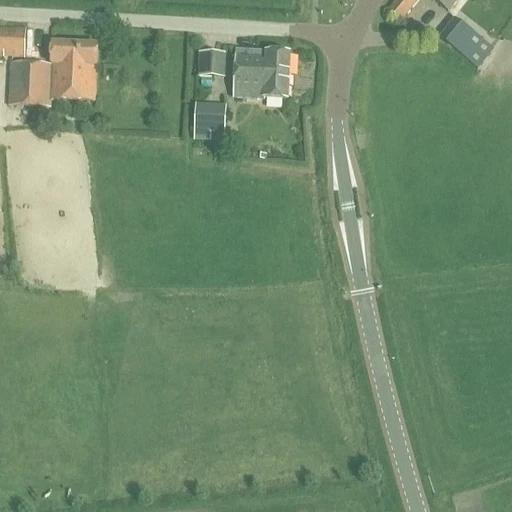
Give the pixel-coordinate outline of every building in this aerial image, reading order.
[(402,24),(421,0),(396,0),(387,12),(402,24)] [(431,0),(449,14),(460,0),(431,0)] [(478,72),(495,52),(456,21),(440,41),(478,72)] [(0,59),(25,60),(27,30),(0,28),(0,59)] [(97,68),(97,47),(52,45),(51,66),(11,65),(8,108),(52,110),(52,102),(96,104),(97,69),(97,68)] [(224,46),(193,45),(191,84),(223,85),(224,46)] [(265,55),(237,54),(234,99),(262,101),(288,102),(290,55),(265,55)] [(194,133),(194,140),(212,141),(212,134),(226,135),(227,108),(195,106),(194,133)]
